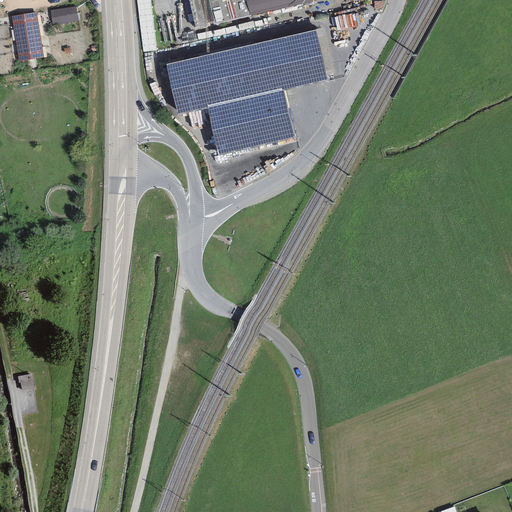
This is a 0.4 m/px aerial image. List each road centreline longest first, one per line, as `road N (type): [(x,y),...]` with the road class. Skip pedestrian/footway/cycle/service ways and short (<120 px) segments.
road 1 (unclassified): [(319,511),(296,361),(275,336),(200,291),(189,220)]
road 2 (primary): [(81,511),(106,362),(122,175)]
road 3 (residential): [(397,0),(312,153),(282,177),(189,220)]
road 4 (track): [(134,511),(190,259)]
road 5 (track): [(33,511),(0,330)]
road 6 (unclassified): [(189,220),(194,186),(180,147),(122,121)]
road 7 (primary): [(122,121),(117,0)]
